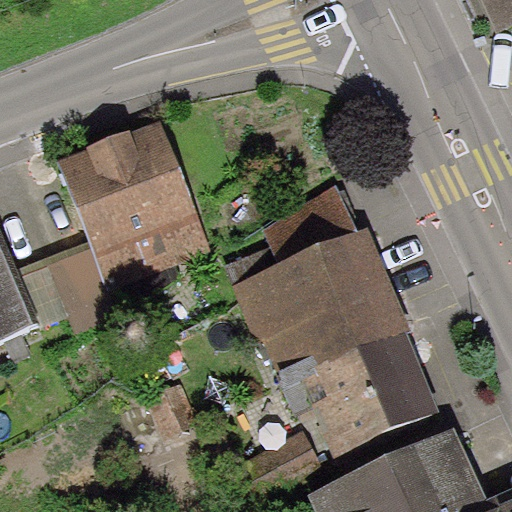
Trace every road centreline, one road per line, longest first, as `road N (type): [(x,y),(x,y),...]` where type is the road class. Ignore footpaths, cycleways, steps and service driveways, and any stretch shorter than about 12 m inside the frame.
road 1 (residential): [(313,0),(0,116)]
road 2 (tertiary): [(382,0),(511,281)]
